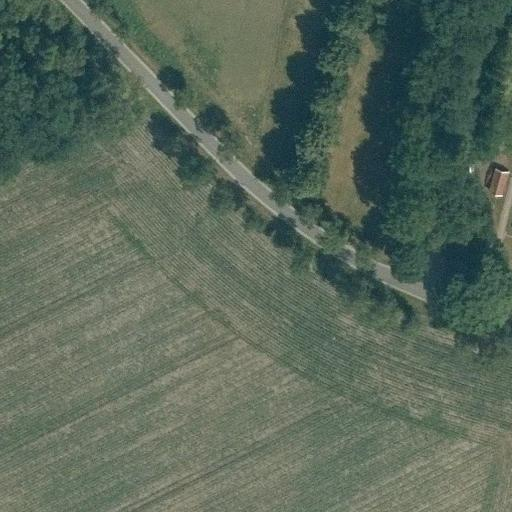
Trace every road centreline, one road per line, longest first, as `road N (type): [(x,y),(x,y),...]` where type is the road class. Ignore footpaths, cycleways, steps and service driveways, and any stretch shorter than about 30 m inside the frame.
road 1 (unclassified): [(435,296),(381,275),(301,223),(76,0)]
road 2 (unclassified): [(435,296),(449,91),(471,0)]
